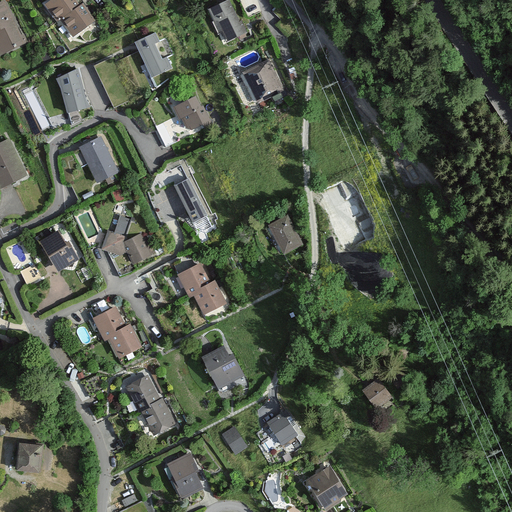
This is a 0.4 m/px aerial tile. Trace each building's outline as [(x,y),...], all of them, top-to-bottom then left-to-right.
[(6,0),(3,0),(0,1),(0,52),(1,54),(26,42),(6,0)] [(78,0),(48,0),(45,3),(57,19),(59,17),(73,35),(96,18),(84,1),(80,3),(78,0)] [(231,0),(227,0),(212,7),(229,41),(247,32),(231,0)] [(162,30),(134,41),(151,80),(180,68),(174,54),(162,60),(154,42),(165,38),(162,30)] [(270,58),(244,71),(260,103),(287,90),(270,58)] [(83,69),(55,74),(61,111),(89,105),(83,69)] [(200,95),(177,106),(190,130),(204,124),(206,128),(214,123),(200,95)] [(12,136),(0,141),(0,182),(2,187),(29,174),(12,136)] [(102,136),(81,146),(98,183),(120,172),(102,136)] [(190,177),(175,184),(194,222),(209,214),(190,177)] [(125,234),(131,218),(120,214),(115,230),(125,234)] [(289,214),(270,224),(286,253),(305,243),(289,214)] [(61,229),(41,240),(59,270),(79,258),(61,229)] [(131,238),(109,229),(103,248),(123,255),(130,252),(136,263),(155,254),(143,232),(131,238)] [(203,262),(179,274),(191,297),(197,294),(206,313),(228,302),(216,279),(213,281),(203,262)] [(117,305),(94,317),(106,340),(110,337),(120,356),(143,345),(132,323),(127,325),(117,305)] [(226,345),(204,356),(220,387),(246,375),(235,353),(230,355),(226,345)] [(150,374),(127,385),(141,413),(144,411),(156,434),(178,423),(165,397),(162,398),(150,374)] [(380,376),(365,387),(380,406),(395,395),(380,376)] [(287,413),(271,422),(284,442),(299,433),(287,413)] [(236,425),(224,433),(237,454),(250,446),(236,425)] [(45,443),(20,441),(18,469),(43,471),(45,443)] [(188,453),(169,463),(186,496),(205,487),(188,453)] [(333,460),(310,474),(329,507),(352,493),(333,460)]
